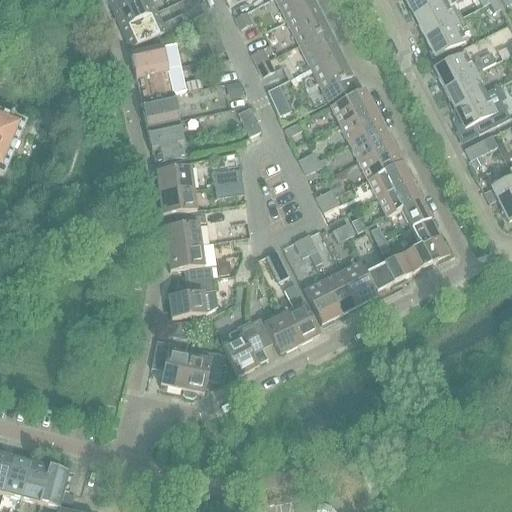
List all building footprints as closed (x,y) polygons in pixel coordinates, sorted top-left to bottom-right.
[(107,0),(112,10),(133,0),(107,0)] [(133,0),(112,10),(121,29),(155,14),(150,2),(154,0),(133,0)] [(309,0),(274,0),(286,23),(314,9),(309,0)] [(408,13),(411,20),(444,3),(442,0),(404,0),(410,12),(408,13)] [(495,2),(489,5),(493,14),(499,11),(495,2)] [(444,3),(411,20),(415,26),(417,25),(424,38),(461,19),(457,11),(450,15),(444,3)] [(314,9),(286,23),(298,46),(326,32),(314,9)] [(155,14),(121,29),(130,49),(178,28),(174,19),(160,26),(155,14)] [(240,31),(251,26),(245,14),(234,20),(240,31)] [(461,19),(424,38),(430,51),(428,52),(431,59),(432,60),(439,56),(464,43),(458,31),(465,27),(461,19)] [(326,32),(298,46),(310,70),(338,56),(326,32)] [(141,103),(141,104),(172,97),(171,96),(170,97),(165,74),(166,74),(161,48),(130,55),(135,81),(136,81),(141,103)] [(250,57),(256,68),(268,62),(262,51),(250,57)] [(437,78),(443,91),(481,72),(477,63),(470,67),(463,55),(438,68),(430,72),(431,73),(434,79),(437,78)] [(338,56),(310,70),(327,104),(354,90),(349,80),(350,79),(338,56)] [(268,62),(256,68),(262,79),(273,73),(268,62)] [(481,72),(443,91),(450,104),(448,105),(451,112),(484,95),(478,84),(485,80),(481,72)] [(238,85),(224,89),(227,103),(241,99),(238,85)] [(289,117),(277,91),(265,96),(277,122),(289,117)] [(329,109),(339,128),(372,110),(362,91),(329,109)] [(484,95),(451,112),(454,118),(451,119),(458,133),(472,126),(478,137),(509,121),(499,101),(490,106),(484,95)] [(172,97),(141,104),(146,129),(177,122),(172,97)] [(260,134),(249,110),(237,115),(248,140),(260,134)] [(372,110),(339,128),(348,146),(381,128),(372,110)] [(0,176),(3,178),(24,125),(16,122),(17,121),(5,116),(4,117),(0,115),(0,176)] [(177,122),(146,129),(152,155),(153,155),(155,167),(184,160),(182,149),(183,149),(177,122)] [(288,140),(303,132),(299,124),(284,132),(288,140)] [(381,128),(348,146),(357,165),(391,147),(381,128)] [(496,149),(491,138),(463,152),(469,163),(496,149)] [(391,147),(357,165),(367,183),(400,165),(391,147)] [(298,163),(301,170),(317,162),(313,155),(298,163)] [(317,162),(301,170),(305,177),(320,169),(317,162)] [(400,165),(367,183),(376,201),(410,184),(400,165)] [(155,173),(158,195),(192,191),(189,168),(155,173)] [(211,175),(213,188),(241,184),(240,172),(211,175)] [(511,221),(511,178),(491,190),(508,223),(511,221)] [(241,184),(213,188),(215,200),(243,197),(241,184)] [(410,184),(376,201),(386,220),(400,213),(420,203),(410,184)] [(192,191),(158,195),(161,218),(175,216),(195,213),(192,191)] [(315,200),(318,208),(334,199),(331,192),(315,200)] [(334,199),(318,208),(322,215),(338,207),(334,199)] [(400,213),(418,249),(418,250),(438,239),(420,203),(400,213)] [(163,229),(166,252),(200,248),(197,225),(205,224),(203,212),(195,213),(175,216),(176,228),(163,229)] [(358,220),(350,224),(356,235),(364,232),(358,220)] [(347,225),(339,229),(345,241),(353,237),(347,225)] [(345,241),(339,229),(331,234),(337,245),(345,241)] [(369,234),(374,244),(382,240),(377,230),(369,234)] [(316,253),(308,237),(301,241),(308,257),(316,253)] [(418,249),(401,258),(411,277),(448,258),(438,239),(418,250),(418,249)] [(382,240),(374,244),(380,256),(389,252),(382,240)] [(301,241),(293,245),(301,261),(308,257),(301,241)] [(200,248),(166,252),(169,274),(183,272),(185,284),(212,281),(211,268),(203,269),(200,248)] [(277,284),(289,278),(276,253),(264,259),(277,284)] [(401,258),(364,276),(374,296),(411,277),(401,258)] [(359,265),(340,274),(357,308),(376,299),(374,296),(364,276),(359,265)] [(340,274),(322,284),(339,318),(357,308),(340,274)] [(212,281),(185,284),(186,296),(168,299),(171,321),(205,316),(202,295),(214,293),(212,281)] [(322,284),(303,293),(321,327),(339,318),(322,284)] [(293,311),(284,316),(299,347),(319,336),(294,287),(284,292),(293,311)] [(260,320),(249,325),(262,350),(273,345),(279,357),(299,347),(284,316),(264,326),(260,320)] [(228,336),(231,343),(221,348),(237,379),(257,368),(251,356),(262,350),(249,325),(228,336)] [(160,387),(182,391),(189,358),(177,355),(178,348),(156,343),(151,371),(163,373),(160,387)] [(189,358),(182,391),(184,392),(183,395),(185,398),(193,400),(196,398),(197,394),(204,396),(207,382),(219,384),(224,357),(201,353),(200,360),(189,358)] [(0,456),(0,495),(2,496),(12,459),(0,456)] [(12,459),(2,496),(21,501),(31,464),(12,459)] [(31,464),(21,501),(39,506),(49,469),(31,464)] [(49,469),(39,506),(59,511),(61,505),(71,507),(73,498),(63,495),(69,474),(49,469)]
